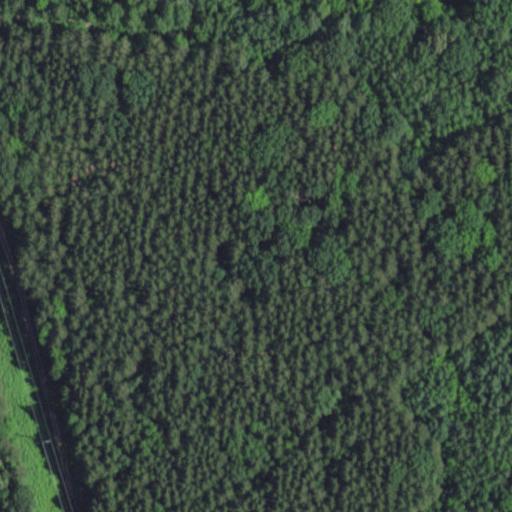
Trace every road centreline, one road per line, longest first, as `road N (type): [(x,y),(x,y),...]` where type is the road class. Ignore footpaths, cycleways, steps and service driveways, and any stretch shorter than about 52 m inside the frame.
road 1 (track): [(511,19),(0,11)]
road 2 (track): [(0,238),(74,511)]
